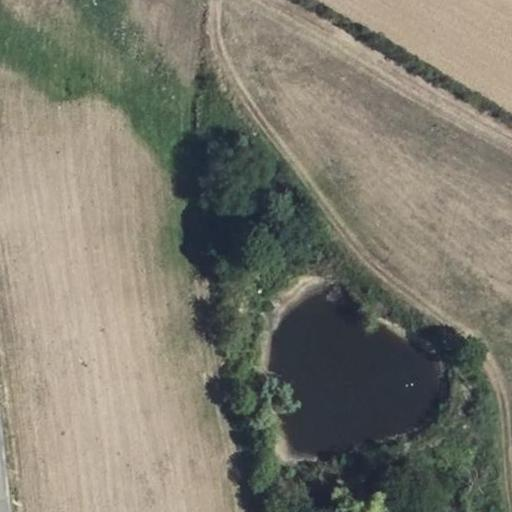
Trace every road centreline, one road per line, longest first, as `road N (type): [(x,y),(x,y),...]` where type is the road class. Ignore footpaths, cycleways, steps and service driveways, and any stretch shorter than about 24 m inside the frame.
road 1 (track): [(506,511),(496,390),(485,360),(318,219),(237,111),(220,64),(222,0)]
road 2 (track): [(511,143),(263,0)]
